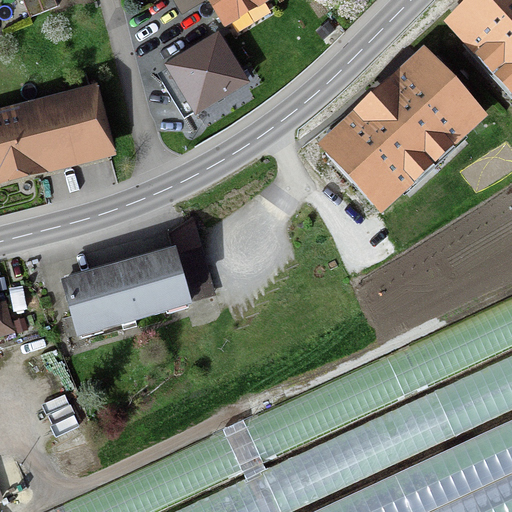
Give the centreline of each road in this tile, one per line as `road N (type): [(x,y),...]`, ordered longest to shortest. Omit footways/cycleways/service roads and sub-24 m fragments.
road 1 (secondary): [(170,187),(300,106),(410,0)]
road 2 (residential): [(115,0),(170,187)]
road 3 (secondary): [(0,241),(170,187)]
